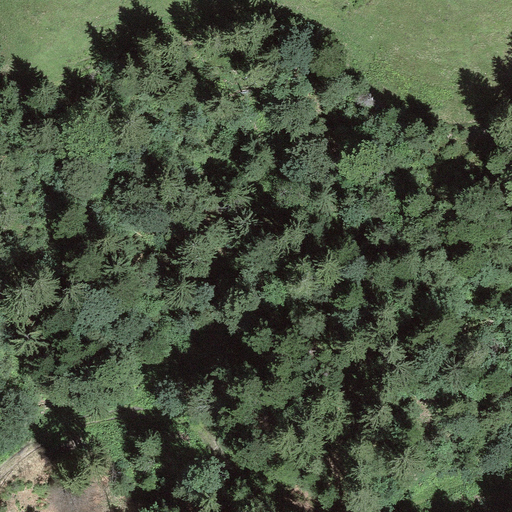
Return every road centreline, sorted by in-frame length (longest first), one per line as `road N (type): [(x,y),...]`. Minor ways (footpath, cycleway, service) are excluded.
road 1 (track): [(0,476),(57,427),(147,414),(187,421),(209,437),(238,483),(305,511)]
road 2 (track): [(382,511),(446,487),(511,478)]
